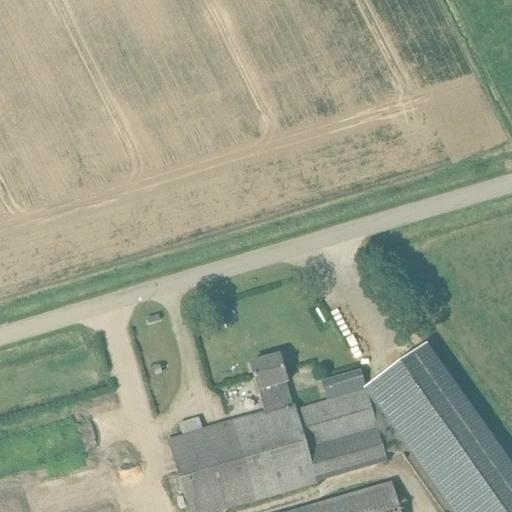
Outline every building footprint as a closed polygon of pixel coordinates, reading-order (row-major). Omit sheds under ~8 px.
[(369,391),(366,391),(371,411),(376,428),(383,452),(384,454),(414,454),(454,511),(511,511),(511,472),(424,348),(367,388),(369,391)] [(280,357),(250,366),(265,415),(294,407),(280,357)] [(361,372),(321,383),(327,403),(366,391),(361,372)] [(327,403),(295,412),(306,448),(376,428),(371,411),(366,391),(327,403)] [(184,439),(168,443),(174,463),(187,511),(219,511),(252,503),(257,501),(297,490),(316,484),(306,448),(295,412),(294,407),(265,415),(235,424),(205,433),(184,439)] [(180,425),(184,439),(205,433),(200,419),(180,425)] [(376,428),(306,448),(316,484),(387,464),(384,454),(383,452),(376,428)] [(400,511),(392,484),(296,511),(400,511)]
